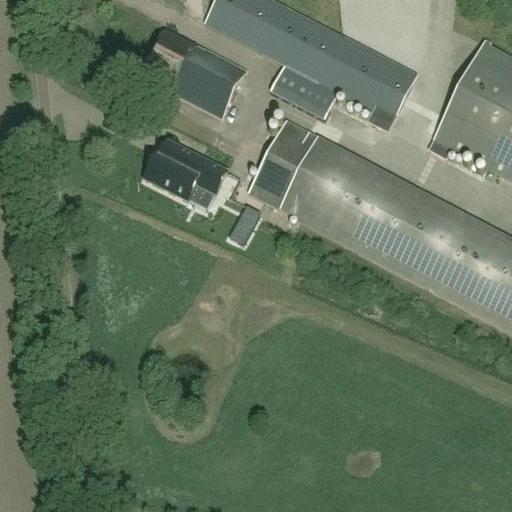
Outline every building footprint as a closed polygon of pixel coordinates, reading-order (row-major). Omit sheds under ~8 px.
[(316,86),(340,41),(261,0),(220,0),(205,29),(284,70),(272,93),(325,121),(337,97),(316,86)] [(221,122),(246,77),(193,49),(165,34),(141,79),(221,122)] [(344,44),(328,81),(367,98),(371,89),(397,101),(409,73),(344,44)] [(486,46),(429,155),(446,164),(452,153),(511,184),(511,64),(489,52),(491,48),(486,46)] [(511,336),(511,243),(381,174),(285,125),(248,197),(343,247),(343,248),(511,336)] [(168,147),(162,158),(159,156),(145,184),(188,205),(196,189),(215,199),(216,199),(227,177),(184,155),(168,147)]
